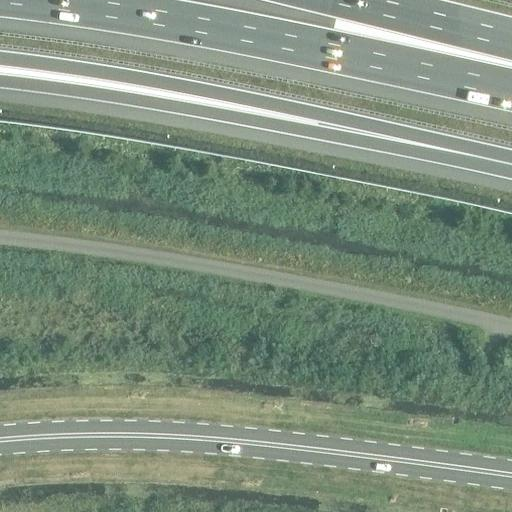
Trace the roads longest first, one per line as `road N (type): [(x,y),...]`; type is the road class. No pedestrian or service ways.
road 1 (motorway): [(0,61),(511,165)]
road 2 (unclassified): [(511,325),(0,239)]
road 3 (motorway): [(0,82),(268,119),(511,166)]
road 4 (secondary): [(511,475),(179,436),(0,438)]
road 5 (motorway): [(25,0),(511,79)]
road 6 (motorway): [(336,0),(511,51)]
